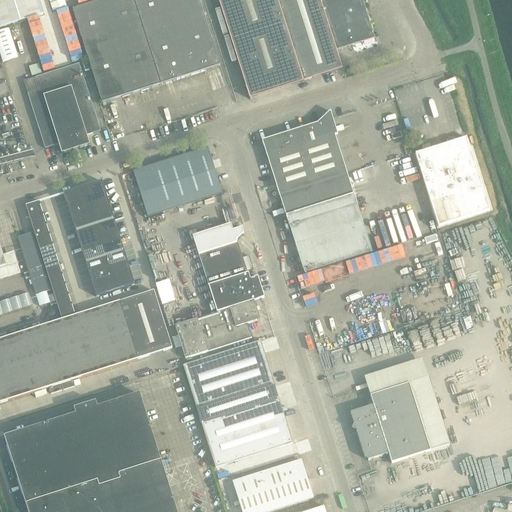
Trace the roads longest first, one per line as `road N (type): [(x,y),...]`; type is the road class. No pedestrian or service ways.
road 1 (unclassified): [(348,511),(227,124)]
road 2 (unclassified): [(227,124),(426,60),(405,0)]
road 3 (unclassified): [(0,196),(227,124)]
